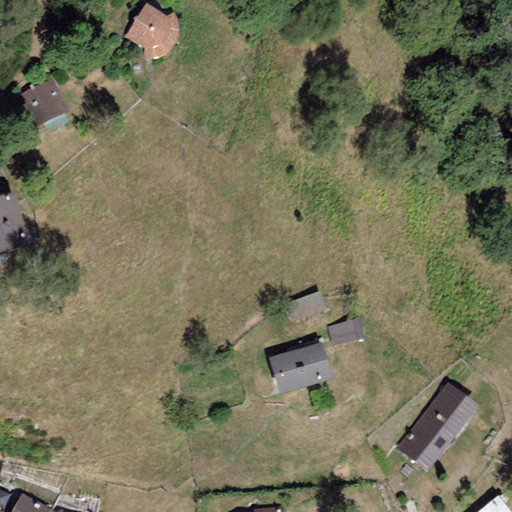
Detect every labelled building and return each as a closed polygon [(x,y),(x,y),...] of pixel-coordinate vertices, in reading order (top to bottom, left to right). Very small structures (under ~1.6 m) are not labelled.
[(166,17),(146,6),(125,38),(143,49),(144,61),(160,59),(171,52),(178,41),(179,27),(174,15),(166,17)] [(69,111),(52,80),(13,100),(29,131),(69,111)] [(14,195),(0,199),(0,253),(28,245),(14,195)] [(324,313),(318,293),(285,304),(291,323),(324,313)] [(359,320),(328,327),(333,349),(364,341),(359,320)] [(320,345),(269,360),(279,397),(331,382),(320,345)] [(426,472),(478,406),(447,383),(396,449),(426,472)] [(50,511),(22,495),(12,511),(50,511)] [(504,511),(496,502),(482,511),(504,511)]
